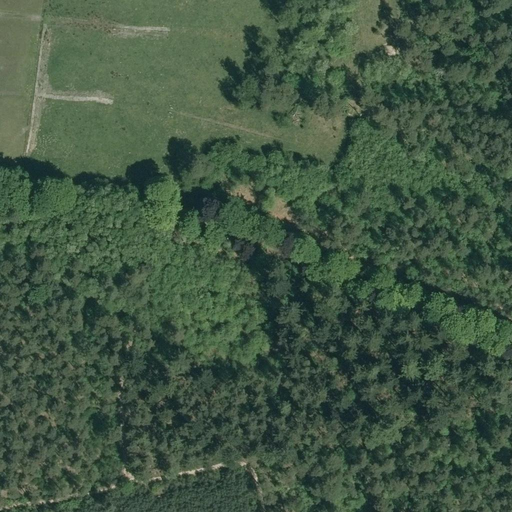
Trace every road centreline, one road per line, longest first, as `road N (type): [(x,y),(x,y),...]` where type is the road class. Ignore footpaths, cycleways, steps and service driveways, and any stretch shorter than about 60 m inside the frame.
road 1 (track): [(511,344),(186,221),(153,283),(131,351),(126,481)]
road 2 (track): [(264,511),(254,475),(236,463),(0,510)]
